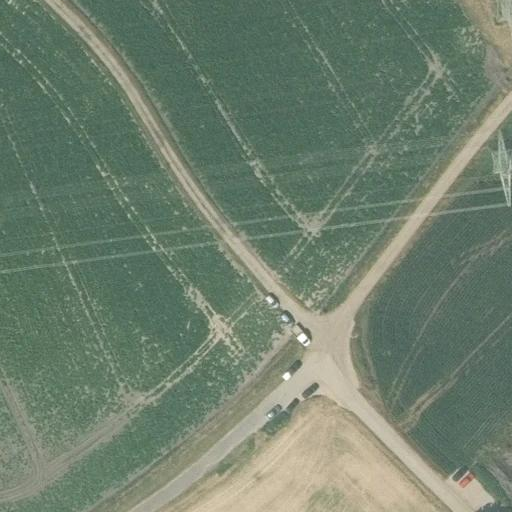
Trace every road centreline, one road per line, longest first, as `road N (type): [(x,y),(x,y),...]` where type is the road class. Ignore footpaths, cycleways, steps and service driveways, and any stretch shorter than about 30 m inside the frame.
road 1 (track): [(319,350),(210,222),(113,71),(48,0)]
road 2 (track): [(511,100),(415,215),(319,350)]
road 3 (track): [(319,350),(196,477),(148,511)]
road 4 (track): [(319,350),(335,378),(465,511)]
